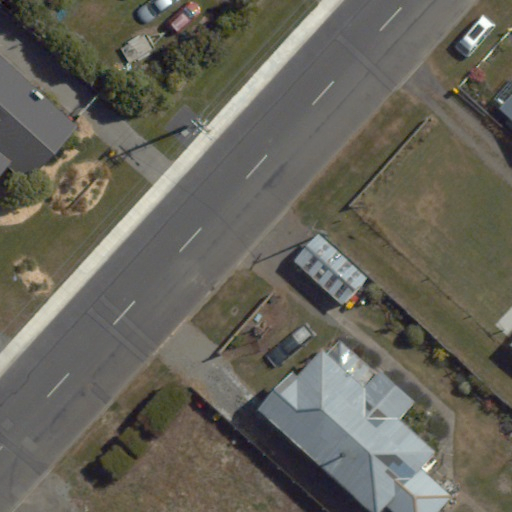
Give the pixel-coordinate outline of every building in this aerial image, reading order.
[(20,0),(56,34),(89,0),(20,0)] [(0,243),(73,168),(0,98),(0,243)] [(511,142),(488,168),(511,189),(511,142)] [(380,279),(327,233),(294,271),(347,317),(380,279)] [(421,511),(324,411),(252,479),(283,511),(421,511)]
